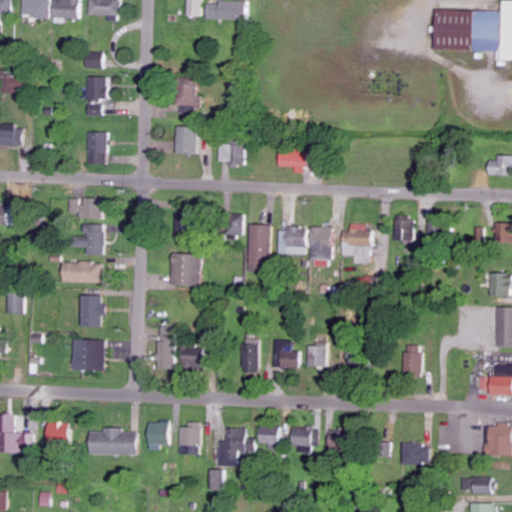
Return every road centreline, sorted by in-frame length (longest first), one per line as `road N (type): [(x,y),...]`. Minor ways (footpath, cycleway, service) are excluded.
road 1 (residential): [(511,197),(0,176)]
road 2 (residential): [(511,406),(0,389)]
road 3 (residential): [(136,395),(146,0)]
